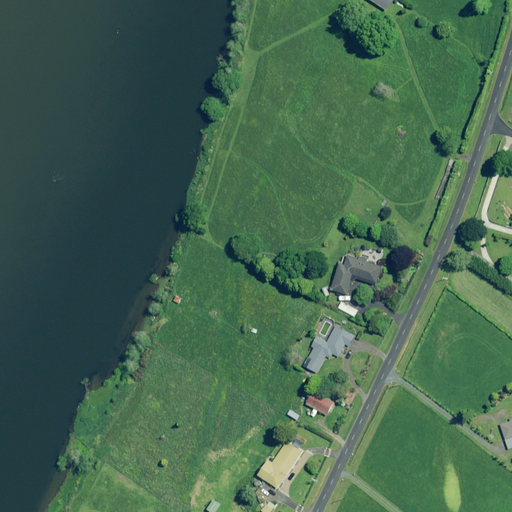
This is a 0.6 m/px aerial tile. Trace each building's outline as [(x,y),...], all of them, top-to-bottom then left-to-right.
[(393,0),(370,0),(387,11),(393,0)] [(455,160),(449,158),(434,197),(441,200),(455,160)] [(351,283),(358,279),(377,286),(383,267),(367,262),(369,258),(361,256),(360,260),(348,256),(346,265),(340,263),(331,290),(347,295),(351,283)] [(358,310),(342,302),(339,308),(355,317),(358,310)] [(355,336),(335,326),(328,341),(317,336),(312,347),(313,347),(304,367),(318,373),(327,355),(332,357),(333,354),(339,357),(345,344),(350,347),(355,336)] [(333,404),(313,393),(307,405),(327,416),(333,404)] [(301,416),(291,410),(288,414),(298,420),(301,416)] [(511,420),(501,425),(508,449),(511,448),(511,420)] [(259,475),(278,488),(303,451),(288,441),(273,463),(269,460),(259,475)] [(214,511),(220,504),(214,500),(207,510),(210,511),(214,511)]
